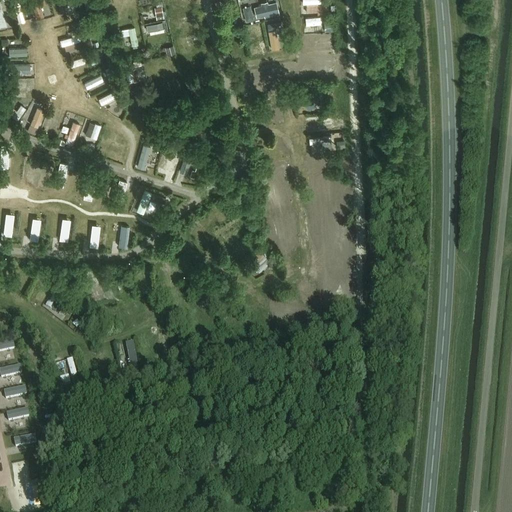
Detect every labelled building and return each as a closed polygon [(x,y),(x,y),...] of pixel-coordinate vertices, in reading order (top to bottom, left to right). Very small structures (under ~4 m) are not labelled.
[(22,0),(15,1),(17,21),(31,20),(30,11),(22,11),(22,0)] [(44,15),(44,10),(52,10),(50,0),(32,0),(33,16),(44,15)] [(65,0),(57,0),(60,10),(68,8),(65,0)] [(301,0),(302,13),(326,11),(326,2),(323,2),(322,0),(301,0)] [(262,4),(262,6),(254,8),(256,19),(279,13),(276,3),(267,5),(267,3),(262,4)] [(243,8),(246,22),(254,20),(250,6),(243,8)] [(322,22),(322,15),(305,16),(305,24),(322,22)] [(197,30),(195,18),(181,20),(183,32),(197,30)] [(146,27),(147,33),(164,30),(165,33),(167,32),(166,23),(146,27)] [(131,44),(139,44),(137,26),(129,26),(131,44)] [(249,28),(250,51),(259,50),(257,28),(249,28)] [(278,47),(276,30),(269,30),(270,48),(278,47)] [(81,35),(60,37),(61,45),(64,44),(65,49),(93,46),(92,38),(82,40),(81,35)] [(8,55),(26,55),(25,47),(8,47),(8,55)] [(87,63),(101,61),(99,53),(69,57),(71,65),(87,63)] [(310,55),(311,68),(336,67),(336,54),(310,55)] [(169,57),(147,58),(148,71),(170,69),(169,57)] [(284,77),(283,65),(274,65),(275,77),(284,77)] [(83,81),(87,89),(106,79),(102,71),(83,81)] [(242,75),(245,87),(262,84),(259,71),(242,75)] [(111,91),(98,97),(101,103),(114,98),(111,91)] [(282,118),(279,102),(272,103),(275,119),(282,118)] [(19,120),(26,107),(19,103),(12,116),(19,120)] [(50,107),(42,129),(58,134),(65,112),(50,107)] [(76,142),(86,117),(68,110),(59,136),(76,142)] [(325,115),(307,115),(307,131),(335,131),(335,112),(325,112),(325,115)] [(201,115),(189,118),(197,145),(220,138),(216,126),(205,129),(201,115)] [(88,121),(86,135),(99,137),(100,122),(88,121)] [(99,151),(108,155),(109,150),(120,155),(123,147),(116,144),(117,140),(105,135),(99,151)] [(142,143),(136,167),(145,169),(151,145),(142,143)] [(178,153),(165,148),(158,167),(165,170),(168,160),(175,162),(178,153)] [(285,153),(272,154),(271,148),(265,149),(266,160),(285,159),(285,153)] [(315,187),(335,185),(334,174),(311,176),(311,183),(315,182),(315,187)] [(57,187),(66,189),(68,179),(59,177),(57,187)] [(138,207),(147,209),(149,199),(141,197),(138,207)] [(289,200),(266,201),(267,209),(289,207),(289,200)] [(319,215),(320,227),(338,226),(337,214),(319,215)] [(239,219),(222,232),(227,239),(245,226),(239,219)] [(273,225),(274,237),(285,237),(284,231),(292,231),(292,225),(273,225)] [(250,261),(260,271),(269,263),(265,258),(271,253),(265,247),(250,261)] [(18,290),(19,283),(28,284),(29,278),(24,277),(25,269),(14,268),(10,289),(18,290)] [(138,295),(154,289),(145,268),(129,274),(138,295)] [(90,299),(102,294),(94,277),(82,282),(90,299)] [(36,299),(44,282),(37,279),(29,296),(36,299)] [(252,310),(262,305),(257,294),(253,296),(246,282),(233,289),(244,310),(251,306),(252,310)] [(212,291),(198,302),(204,310),(218,299),(212,291)] [(331,300),(331,304),(341,303),(340,292),(323,293),(323,300),(331,300)] [(49,309),(54,302),(49,299),(45,306),(49,309)] [(291,324),(300,323),(297,300),(289,302),(291,324)] [(259,314),(266,335),(281,330),(274,310),(259,314)] [(174,353),(171,335),(164,336),(167,354),(174,353)] [(140,375),(133,341),(124,343),(131,377),(140,375)] [(0,350),(15,350),(14,342),(0,342),(0,350)] [(68,359),(71,376),(78,375),(74,358),(68,359)] [(0,379),(6,379),(6,383),(23,382),(22,367),(0,367),(0,379)] [(62,383),(69,383),(69,372),(61,372),(62,383)] [(27,387),(3,390),(4,398),(28,395),(27,387)] [(5,413),(7,422),(30,418),(28,408),(5,413)] [(38,446),(37,436),(13,438),(14,448),(38,446)] [(30,460),(13,462),(15,484),(24,483),(24,485),(33,484),(30,460)]
